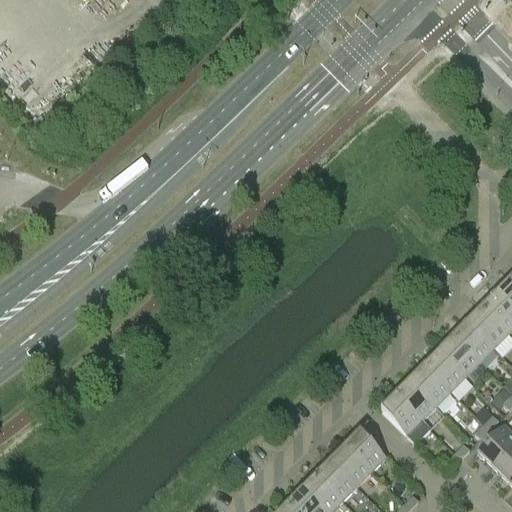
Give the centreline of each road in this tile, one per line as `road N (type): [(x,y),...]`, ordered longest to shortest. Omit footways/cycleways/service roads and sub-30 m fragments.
road 1 (secondary): [(0,369),(109,279),(406,0)]
road 2 (secondary): [(338,0),(111,214),(0,305)]
road 3 (residential): [(242,511),(511,240)]
road 4 (residential): [(407,0),(511,99)]
